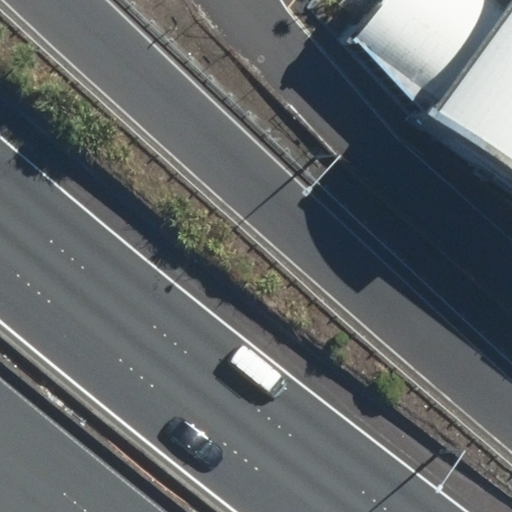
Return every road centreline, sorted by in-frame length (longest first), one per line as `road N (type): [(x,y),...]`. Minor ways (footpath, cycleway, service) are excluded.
road 1 (motorway): [(57,0),(511,414)]
road 2 (motorway): [(0,252),(319,511)]
